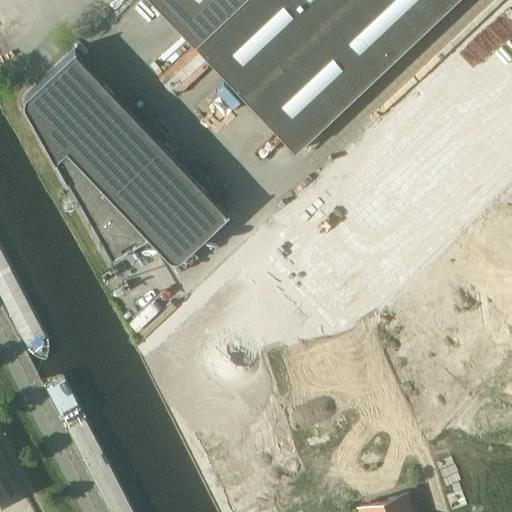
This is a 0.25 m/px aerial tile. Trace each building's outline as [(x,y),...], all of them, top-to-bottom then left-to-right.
[(152,0),(294,150),(452,0),(152,0)] [(182,255),(228,212),(75,49),(26,95),(25,96),(24,98),(24,99),(23,100),(23,102),(24,103),(24,104),(26,106),(111,256),(147,235),(166,255),(167,256),(168,257),(170,258),(171,258),(173,259),(174,259),(176,258),(178,258),(179,258),(180,257),(182,255)] [(511,221),(366,350),(428,439),(511,369),(511,221)] [(298,423),(328,412),(308,349),(278,358),(298,423)] [(411,511),(405,493),(360,507),(361,511),(411,511)]
